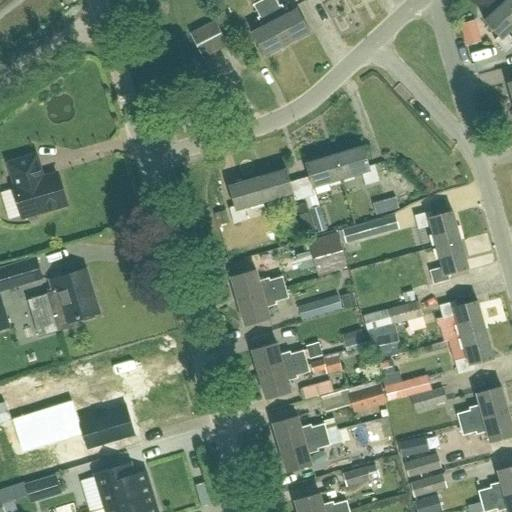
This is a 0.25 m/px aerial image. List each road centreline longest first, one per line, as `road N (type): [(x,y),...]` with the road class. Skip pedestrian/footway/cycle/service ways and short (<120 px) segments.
road 1 (unclassified): [(248,511),(145,161)]
road 2 (residential): [(145,161),(280,118),(373,45)]
road 3 (residential): [(479,161),(434,0)]
road 4 (residential): [(479,161),(373,45)]
road 5 (unclassified): [(145,161),(102,22)]
road 6 (residential): [(511,278),(479,161)]
road 7 (unclassified): [(0,83),(65,35),(102,22)]
